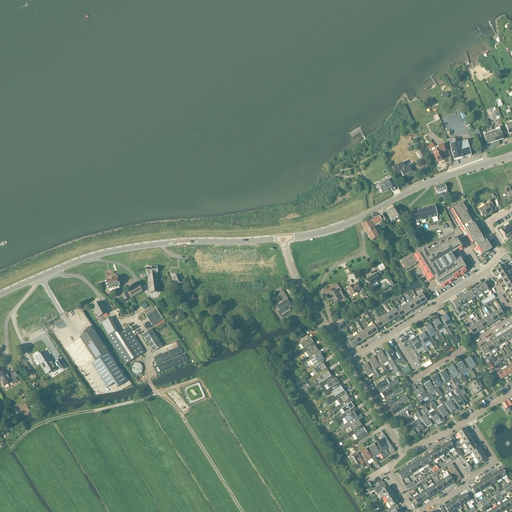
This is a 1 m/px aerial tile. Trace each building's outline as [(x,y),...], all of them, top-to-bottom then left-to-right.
[(496,130),(491,132),(495,143),(492,144),(493,147),(500,145),(498,141),(503,139),(500,130),(496,131),(496,130)] [(492,143),(492,144),(495,143),(491,132),(487,133),(487,134),(484,135),(487,145),(492,143)] [(454,160),(471,155),(467,141),(450,146),(454,160)] [(441,153),(445,151),(442,145),(439,147),(438,146),(431,149),(437,162),(444,159),(441,153)] [(397,169),(394,170),(396,175),(400,182),(410,176),(410,177),(416,174),(413,169),(411,170),(408,166),(405,167),(404,165),(403,163),(395,167),(397,169)] [(382,192),(392,187),(388,180),(382,184),(380,182),(377,183),(378,185),(378,186),(382,192)] [(491,208),(495,206),(491,200),(488,202),(488,203),(478,209),(483,217),(492,211),(491,208)] [(467,211),(462,202),(451,209),(473,243),(474,242),(477,246),(475,247),(480,255),(491,249),(485,240),(483,242),(481,237),(466,212),(467,211)] [(420,210),(411,212),(414,223),(421,221),(437,216),(434,206),(420,209),(420,210)] [(400,212),(397,213),(394,207),(385,212),(387,214),(386,214),(386,215),(387,215),(391,222),(400,217),(402,216),(400,212)] [(379,216),(371,220),(375,227),(378,225),(377,223),(379,222),(380,224),(382,223),(381,221),(379,216)] [(370,222),(363,225),(370,239),(376,236),(377,236),(370,222)] [(511,223),(501,230),(506,238),(507,238),(511,234),(511,223)] [(461,247),(455,238),(448,242),(448,240),(441,244),(440,243),(434,247),(433,246),(427,250),(426,248),(415,255),(414,254),(401,262),(406,270),(415,264),(414,262),(418,260),(431,281),(435,278),(440,287),(466,270),(459,259),(455,262),(454,259),(456,258),(454,255),(452,257),(450,254),(461,247)] [(506,270),(506,271),(510,269),(509,268),(505,270),(502,265),(496,269),(499,274),(506,270)] [(149,293),(160,292),(158,279),(156,267),(146,268),(149,293)] [(509,276),(510,277),(511,275),(511,272),(511,273),(509,275),(506,271),(506,270),(499,274),(502,280),(509,276)] [(380,279),(383,278),(379,271),(375,273),(376,274),(366,280),(370,287),(380,280),(380,279)] [(179,284),(183,282),(180,274),(172,277),(175,285),(176,285),(177,286),(180,284),(179,284)] [(511,280),(510,277),(509,276),(502,280),(506,285),(511,280)] [(117,278),(107,281),(110,289),(120,287),(117,278)] [(351,296),(360,290),(356,283),(347,289),(351,296)] [(484,283),(479,286),(483,293),(482,293),(484,297),(485,296),(483,292),(488,289),(484,283)] [(131,298),(143,292),(139,284),(127,291),(131,298)] [(478,296),(482,293),(483,293),(479,286),(473,289),(477,296),(476,297),(478,300),(480,299),(478,296)] [(473,299),(476,297),(477,296),(473,289),(468,293),(472,299),(471,300),(473,303),(475,302),(473,299)] [(329,294),(332,298),(330,299),(332,303),(334,302),(334,303),(341,298),(336,290),(329,294)] [(347,298),(342,290),(338,292),(343,300),(347,298)] [(417,297),(421,304),(426,301),(424,298),(427,296),(423,291),(421,293),(422,294),(417,297)] [(124,300),(129,297),(126,292),(121,295),(124,300)] [(282,303),(276,307),(279,311),(277,312),(281,318),(291,311),(289,309),(292,307),(287,300),(288,299),(284,293),(278,297),(282,303)] [(467,302),(471,300),(472,299),(468,293),(463,296),(467,303),(466,303),(468,307),(469,306),(470,306),(467,302)] [(462,305),(466,303),(467,303),(463,296),(457,299),(462,306),(460,306),(463,310),(464,309),(462,305)] [(412,301),(416,308),(421,304),(417,297),(412,301)] [(457,309),(460,306),(462,306),(457,299),(452,303),(456,309),(455,310),(457,313),(459,312),(457,309)] [(98,318),(107,313),(101,301),(92,306),(98,318)] [(406,304),(411,311),(416,308),(412,301),(406,304)] [(401,307),(406,314),(411,311),(406,304),(401,307)] [(495,312),(499,319),(504,316),(500,309),(501,309),(499,305),(497,306),(499,310),(495,312)] [(152,325),(162,319),(155,307),(144,313),(152,325)] [(213,317),(217,315),(212,307),(208,310),(213,317)] [(400,318),(406,314),(401,307),(396,310),(399,316),(400,318)] [(494,313),(490,315),(489,316),(493,322),(499,319),(495,312),(493,308),(492,309),(494,313)] [(394,319),(399,316),(396,310),(395,309),(390,312),(394,319)] [(384,315),(389,322),(394,319),(390,312),(384,315)] [(489,316),(485,318),(484,319),(488,326),(493,322),(489,316),(490,315),(488,312),(486,313),(489,316)] [(379,318),(384,326),(389,322),(384,315),(379,318)] [(443,328),(444,330),(448,337),(452,335),(446,326),(451,323),(446,315),(441,318),(438,320),(441,324),(443,328)] [(483,319),(480,322),(479,322),(483,329),(488,326),(484,319),(485,318),(483,315),(481,316),(483,319)] [(111,318),(102,323),(108,336),(118,331),(111,318)] [(225,321),(223,318),(215,322),(217,326),(225,321)] [(379,329),(384,326),(379,318),(374,322),(379,329)] [(478,323),(474,325),(473,325),(478,332),(483,329),(479,322),(480,322),(478,318),(476,319),(478,323)] [(433,323),(430,325),(432,327),(433,329),(435,333),(441,342),(444,340),(440,334),(439,333),(444,330),(443,328),(441,324),(438,320),(433,323)] [(342,322),(337,325),(341,331),(346,328),(342,322)] [(472,335),(478,332),(473,325),(474,325),(472,322),(471,323),(473,326),(468,329),(472,335)] [(373,324),(368,328),(372,335),(378,332),(373,324)] [(427,332),(424,334),(425,334),(429,341),(430,344),(433,349),(437,347),(430,336),(435,333),(433,329),(432,327),(430,325),(425,328),(427,332)] [(82,337),(80,338),(96,362),(92,364),(101,378),(108,388),(114,384),(114,383),(116,387),(126,380),(92,329),(92,330),(89,326),(88,328),(85,331),(85,332),(83,334),(82,337)] [(108,336),(126,364),(145,352),(129,327),(119,334),(118,331),(108,336)] [(368,328),(363,331),(367,338),(372,335),(368,328)] [(151,329),(143,335),(153,352),(162,346),(151,329)] [(363,331),(358,334),(362,341),(367,338),(363,331)] [(506,341),(510,339),(511,339),(507,332),(501,335),(505,342),(504,342),(506,346),(508,345),(506,341)] [(358,334),(353,337),(357,344),(362,341),(358,334)] [(426,347),(430,344),(429,341),(425,334),(424,334),(416,339),(419,343),(421,346),(425,353),(428,351),(426,347)] [(305,348),(312,344),(314,342),(311,337),(309,339),(307,335),(293,344),(295,347),(302,343),(305,348)] [(452,335),(448,337),(454,346),(459,343),(455,336),(453,337),(452,335)] [(501,345),(504,342),(505,342),(501,335),(496,339),(500,345),(499,346),(501,349),(503,348),(501,345)] [(357,344),(353,337),(348,340),(347,339),(344,341),(346,345),(349,343),(352,348),(357,344)] [(416,349),(421,346),(419,343),(416,339),(408,344),(417,358),(420,356),(416,349)] [(496,348),(499,346),(500,345),(496,339),(491,342),(495,348),(494,349),(496,352),(498,351),(496,348)] [(490,351),(494,349),(495,348),(491,342),(485,345),(489,352),(491,356),(492,355),(490,351)] [(316,352),(318,351),(319,350),(316,345),(314,347),(312,344),(305,348),(296,354),(297,356),(298,357),(307,352),(310,356),(316,352)] [(485,354),(489,352),(485,345),(480,348),(484,355),(483,355),(485,359),(487,358),(485,354)] [(392,350),(387,354),(388,355),(392,361),(392,362),(397,359),(401,364),(404,363),(396,350),(395,349),(392,350)] [(44,351),(36,357),(37,359),(38,360),(37,360),(39,364),(40,363),(47,374),(51,371),(52,373),(56,370),(55,369),(55,368),(59,366),(61,370),(65,368),(60,359),(56,362),(53,364),(52,363),(44,351)] [(312,360),(315,364),(321,360),(323,359),(324,359),(321,353),(318,356),(316,352),(310,356),(303,360),(305,363),(312,360)] [(382,353),(377,356),(380,360),(382,364),(387,361),(392,370),(396,368),(392,362),(392,361),(388,355),(384,357),(382,353)] [(380,360),(377,362),(374,358),(369,361),(372,367),(373,367),(374,369),(379,366),(382,372),(386,370),(382,364),(380,360)] [(467,371),(472,380),(476,378),(471,369),(477,365),(474,361),(473,362),(470,358),(465,361),(468,365),(465,367),(467,371)] [(315,364),(306,369),(306,370),(308,373),(315,369),(318,374),(325,369),(326,368),(327,368),(324,363),(323,363),(321,360),(315,364)] [(462,374),(467,371),(465,367),(462,363),(454,368),(457,372),(458,374),(463,383),(466,380),(462,374)] [(373,367),(372,367),(369,369),(367,365),(362,368),(367,376),(372,373),(376,379),(377,378),(379,377),(374,369),(373,367)] [(453,377),(458,374),(457,372),(454,368),(453,366),(448,370),(451,374),(448,376),(450,379),(454,386),(457,384),(453,377)] [(502,371),(506,377),(511,373),(507,368),(502,371)] [(323,382),(328,379),(332,376),(329,371),(327,372),(325,369),(318,374),(309,379),(311,382),(311,383),(320,377),(323,382)] [(384,387),(388,385),(385,380),(398,372),(395,369),(380,379),(378,380),(375,382),(380,390),(384,388),(384,387)] [(12,384),(17,381),(12,373),(9,375),(6,371),(0,374),(0,378),(4,385),(11,381),(12,384)] [(500,380),(506,377),(502,371),(497,374),(500,380)] [(445,382),(450,379),(448,376),(445,372),(437,377),(440,381),(442,384),(446,391),(449,389),(445,382)] [(433,381),(430,383),(432,386),(434,390),(438,396),(439,398),(441,396),(442,396),(441,394),(437,387),(442,384),(440,381),(437,377),(432,380),(433,381)] [(328,379),(323,382),(319,384),(321,387),(327,384),(330,388),(333,387),(340,383),(337,378),(330,382),(328,379)] [(473,396),(484,389),(478,379),(467,386),(473,396)] [(394,381),(388,385),(384,387),(384,388),(380,390),(382,393),(385,398),(388,396),(392,393),(389,388),(396,384),(394,381)] [(427,396),(430,401),(430,402),(434,400),(430,393),(434,390),(431,386),(432,386),(430,383),(424,386),(427,390),(424,391),(427,396)] [(335,397),(344,391),(345,391),(342,386),(335,390),(333,387),(324,392),(325,395),(326,395),(326,396),(332,392),(335,397)] [(386,401),(389,407),(393,404),(397,402),(396,402),(394,397),(403,391),(400,388),(388,396),(390,399),(386,401)] [(422,399),(427,396),(424,391),(422,388),(414,393),(423,407),(426,405),(422,399)] [(459,396),(454,399),(456,403),(458,407),(459,407),(467,402),(463,396),(460,391),(458,388),(455,390),(459,396)] [(337,400),(340,405),(349,400),(350,399),(347,394),(346,395),(344,391),(335,397),(326,402),(329,405),(337,400)] [(449,399),(445,402),(446,404),(446,405),(448,408),(450,411),(451,412),(456,409),(458,407),(456,403),(454,399),(450,393),(447,395),(449,399)] [(397,402),(393,404),(395,407),(391,410),(394,415),(393,415),(394,415),(398,412),(402,410),(399,405),(408,400),(405,396),(396,402),(397,402)] [(441,404),(437,407),(438,409),(438,410),(440,413),(443,417),(448,414),(447,413),(450,411),(448,408),(446,405),(446,404),(445,402),(442,398),(439,400),(441,404)] [(342,408),(345,413),(355,407),(352,402),(351,403),(349,400),(340,405),(332,410),(333,413),(334,413),(342,408)] [(438,410),(438,409),(437,407),(434,403),(431,405),(435,412),(430,415),(432,418),(433,420),(435,422),(439,419),(443,417),(440,413),(438,410)] [(398,412),(394,415),(396,418),(398,422),(407,417),(404,413),(413,408),(412,407),(411,404),(410,404),(402,410),(398,412)] [(424,423),(425,424),(426,426),(431,423),(430,421),(433,420),(432,418),(430,415),(425,407),(422,409),(426,416),(421,419),(424,422),(424,423)] [(334,420),(332,421),(333,423),(334,424),(336,423),(345,418),(348,422),(354,419),(357,417),(354,411),(350,414),(349,411),(346,413),(345,413),(342,415),(334,420)] [(421,419),(418,412),(414,414),(418,421),(413,424),(418,431),(423,428),(422,426),(425,424),(424,423),(424,422),(421,419)] [(348,422),(339,428),(341,431),(350,426),(353,430),(362,425),(359,420),(357,417),(354,419),(348,422)] [(410,426),(405,429),(410,436),(418,431),(413,424),(410,419),(409,417),(406,419),(410,426)] [(353,430),(353,431),(347,434),(349,438),(355,434),(358,439),(367,433),(364,428),(362,425),(353,430)] [(461,438),(468,434),(468,433),(467,431),(466,431),(465,429),(457,433),(461,438)] [(464,443),(471,439),(471,438),(470,436),(469,436),(468,434),(461,438),(464,443)] [(382,438),(377,441),(382,451),(387,448),(391,454),(395,452),(389,443),(386,445),(382,438)] [(472,441),(471,439),(464,443),(467,449),(474,444),(473,441),(472,441)] [(377,441),(369,446),(374,456),(379,453),(383,459),(386,457),(382,451),(377,441)] [(450,441),(445,445),(449,451),(454,448),(450,441)] [(478,449),(476,446),(476,447),(474,444),(467,449),(470,454),(472,453),(478,449)] [(449,451),(445,445),(439,448),(443,454),(449,451)] [(366,448),(360,452),(366,461),(371,458),(375,464),(377,463),(378,462),(374,456),(369,446),(366,448)] [(438,458),(443,454),(439,448),(434,451),(438,458)] [(479,448),(478,449),(472,453),(475,458),(482,453),(482,452),(481,450),(479,448)] [(438,458),(434,451),(429,454),(433,461),(438,458)] [(360,452),(352,457),(358,466),(363,463),(367,469),(370,467),(366,461),(360,452)] [(484,456),(482,453),(475,458),(478,463),(486,458),(485,458),(486,458),(484,455),(484,456)] [(428,464),(433,461),(429,454),(424,458),(428,464)] [(424,458),(419,461),(423,467),(428,464),(424,458)] [(419,461),(413,464),(418,470),(423,467),(419,461)] [(418,470),(413,464),(408,467),(412,474),(418,470)] [(407,477),(412,474),(408,467),(403,470),(407,477)] [(502,468),(497,472),(501,478),(507,475),(502,468)] [(407,477),(403,470),(398,474),(402,480),(407,477)] [(497,472),(492,475),(496,482),(501,478),(497,472)] [(492,475),(487,478),(491,485),(496,482),(492,475)] [(450,476),(444,479),(448,485),(454,482),(450,476)] [(487,478),(481,481),(486,488),(491,485),(487,478)] [(444,479),(439,482),(443,489),(448,485),(444,479)] [(481,481),(476,485),(480,491),(486,488),(481,481)] [(439,482),(434,485),(438,492),(443,489),(439,482)] [(384,497),(391,493),(390,490),(391,490),(389,487),(389,488),(388,487),(383,491),(380,485),(373,489),(377,495),(381,492),(384,497)] [(438,492),(434,485),(429,489),(433,495),(438,492)] [(480,491),(476,485),(471,488),(475,495),(480,491)] [(428,498),(433,495),(429,489),(424,492),(428,498)] [(428,498),(424,492),(418,495),(423,502),(428,498)] [(392,493),(391,493),(384,497),(387,503),(395,498),(393,496),(394,495),(392,493)] [(465,494),(460,497),(464,504),(469,500),(465,494)] [(417,505),(423,502),(418,495),(413,498),(417,505)] [(460,497),(455,500),(459,507),(464,504),(460,497)] [(396,500),(395,498),(387,503),(390,508),(386,510),(387,511),(389,511),(398,507),(396,504),(398,503),(398,502),(397,500),(396,500)] [(455,500),(450,503),(454,510),(459,507),(455,500)] [(508,500),(502,504),(507,510),(511,507),(508,500)] [(450,511),(454,510),(450,503),(444,507),(447,511),(450,511)]
